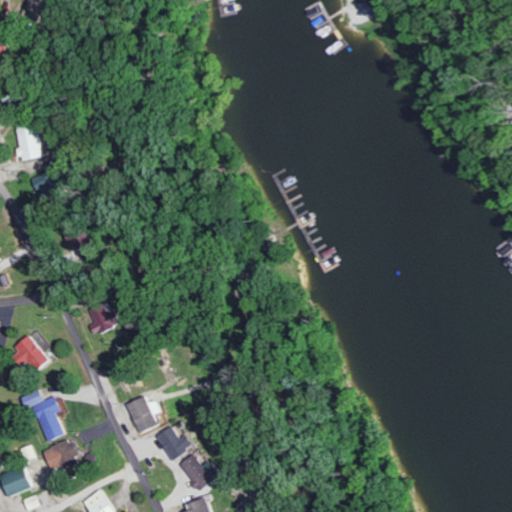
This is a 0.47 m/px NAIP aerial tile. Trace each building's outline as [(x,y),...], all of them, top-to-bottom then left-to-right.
[(50,0),(31,0),(23,15),(39,23),(50,0)] [(28,98),(26,90),(3,98),(5,105),(28,98)] [(18,124),(25,161),(47,157),(39,119),(18,124)] [(66,188),(55,169),(34,181),(45,200),(66,188)] [(126,326),(119,301),(95,308),(100,324),(95,325),(98,335),(126,326)] [(17,353),(36,375),(54,359),(35,337),(17,353)] [(6,375),(17,374),(17,362),(5,363),(6,375)] [(69,435),(61,413),(65,412),(59,396),(48,401),(44,390),(31,395),(49,443),(69,435)] [(160,416),(168,412),(162,400),(154,404),(151,397),(132,405),(146,434),(165,425),(160,416)] [(193,435),(187,439),(179,426),(163,436),(179,462),(201,447),(193,435)] [(83,456),(78,440),(50,448),(57,474),(83,467),(80,457),(83,456)] [(205,490),(219,480),(201,454),(186,465),(205,490)] [(87,503),(93,511),(119,511),(121,511),(105,489),(87,503)] [(217,511),(212,498),(193,505),(194,511),(217,511)]
